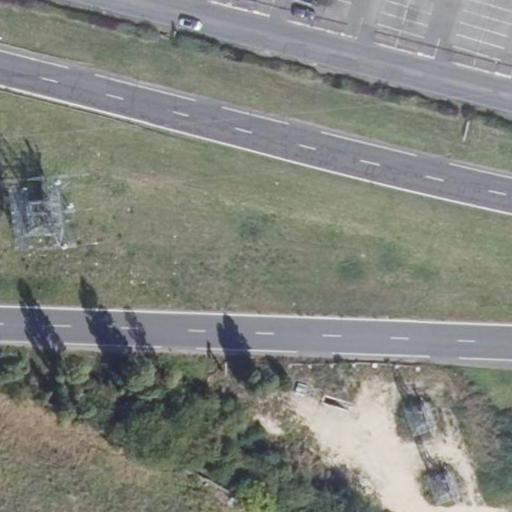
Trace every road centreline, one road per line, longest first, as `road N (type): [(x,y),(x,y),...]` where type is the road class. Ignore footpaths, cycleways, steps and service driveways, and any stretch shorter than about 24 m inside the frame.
road 1 (primary): [(511,193),(0,67)]
road 2 (primary): [(0,322),(511,341)]
